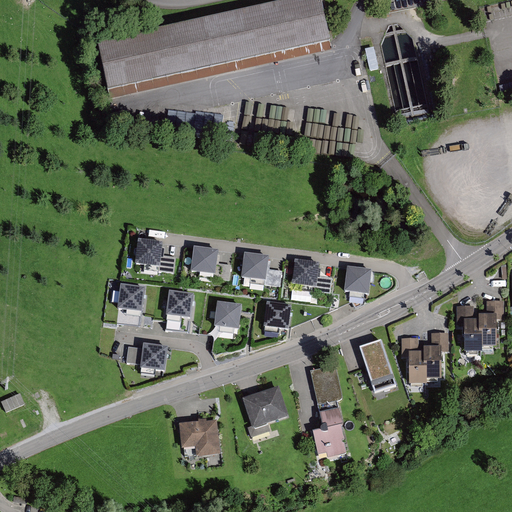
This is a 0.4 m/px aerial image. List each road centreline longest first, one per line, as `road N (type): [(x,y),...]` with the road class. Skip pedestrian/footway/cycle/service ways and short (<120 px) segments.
road 1 (residential): [(143,235),(384,267),(401,274),(414,298)]
road 2 (unclassified): [(0,463),(212,381)]
road 3 (unclassified): [(212,381),(414,298)]
